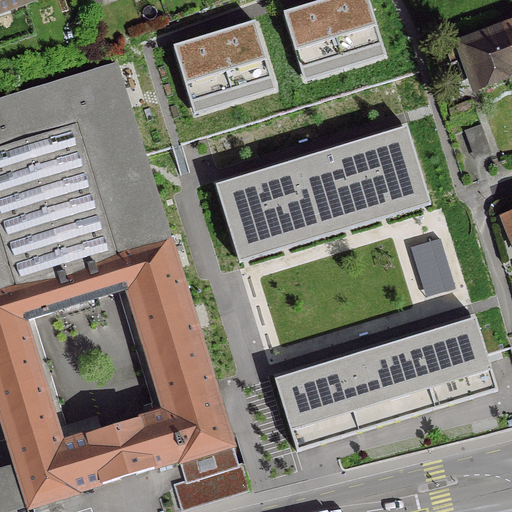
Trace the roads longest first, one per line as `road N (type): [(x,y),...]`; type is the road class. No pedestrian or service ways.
road 1 (primary): [(311,511),(511,460)]
road 2 (residential): [(511,181),(478,200),(511,328)]
